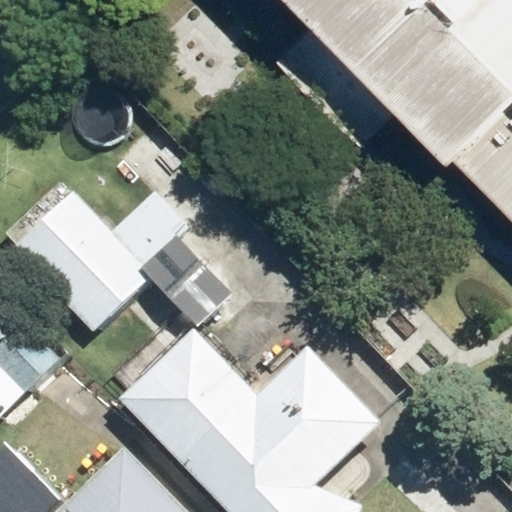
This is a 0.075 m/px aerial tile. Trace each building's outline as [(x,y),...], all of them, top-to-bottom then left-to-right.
[(511,0),(364,0),(511,152),(511,0)] [(187,157),(132,104),(109,128),(165,181),(187,157)] [(74,181),(13,238),(103,334),(164,277),(74,181)] [(16,304),(0,319),(0,355),(38,397),(73,365),(16,304)] [(324,347),(271,397),(205,331),(136,400),(248,511),(386,511),(343,469),(394,422),(324,347)] [(197,511),(136,446),(65,511),(197,511)]
